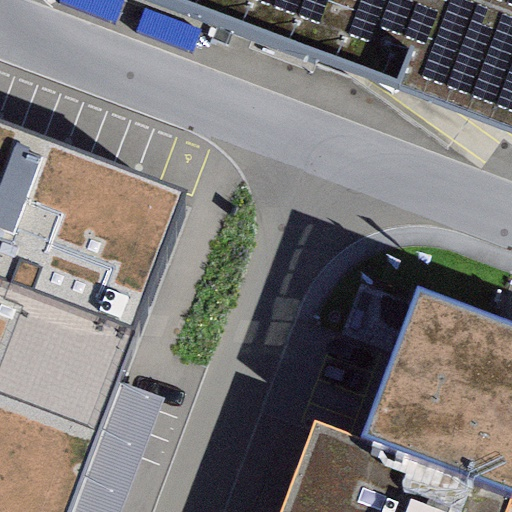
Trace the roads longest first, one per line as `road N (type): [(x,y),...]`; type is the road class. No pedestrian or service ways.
road 1 (unclassified): [(203,511),(337,146)]
road 2 (residential): [(337,146),(0,15)]
road 3 (residential): [(511,210),(337,146)]
